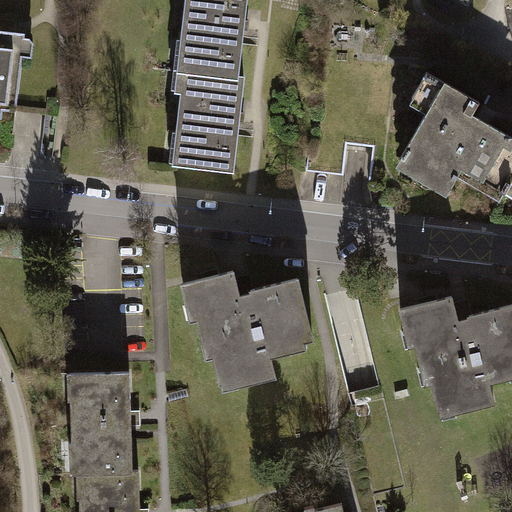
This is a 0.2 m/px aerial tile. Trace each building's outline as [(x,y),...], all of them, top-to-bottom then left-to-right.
[(185,0),(178,68),(237,74),(244,0),(185,0)] [(0,117),(1,117),(2,109),(15,110),(25,32),(0,29),(0,117)] [(182,87),(174,165),(233,171),(243,75),(237,74),(178,68),(177,87),(182,87)] [(450,187),(461,168),(511,197),(511,136),(471,113),(478,102),(426,72),(412,97),(430,107),(400,158),(450,187)] [(236,376),(238,381),(274,373),(269,354),(289,349),(288,343),(311,337),(296,277),(250,288),(250,292),(239,295),(233,270),(181,283),(187,304),(193,302),(202,341),(209,339),(219,381),(236,376)] [(455,402),(456,407),(492,398),(488,380),(508,375),(506,368),(511,366),(511,303),(468,314),(469,317),(457,320),(451,296),(400,308),(405,330),(411,328),(421,367),(428,365),(438,406),(455,402)] [(129,411),(128,371),(77,372),(77,398),(69,398),(71,441),(78,441),(79,471),(86,471),(131,469),(130,425),(138,425),(138,411),(129,411)] [(403,388),(391,391),(393,398),(405,395),(403,388)] [(139,509),(137,469),(131,469),(86,471),(87,496),(79,497),(79,511),(146,511),(147,509),(139,509)] [(342,511),(340,502),(299,511),(342,511)]
